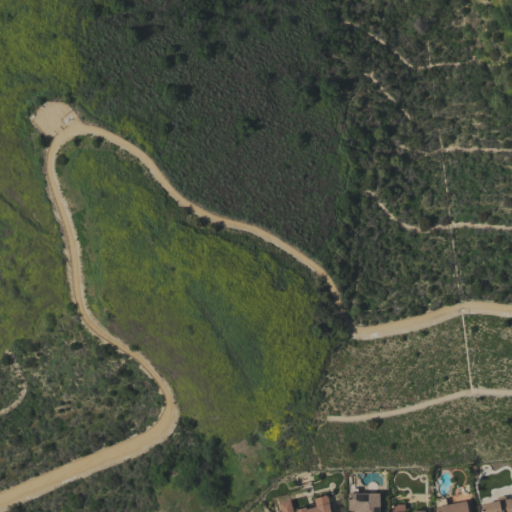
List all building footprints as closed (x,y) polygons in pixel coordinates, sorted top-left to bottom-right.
[(352,511),(352,510),(348,510),(348,493),(379,493),(379,511),(352,511)] [(295,511),(295,510),(305,507),(306,509),(315,507),(313,499),(327,495),(329,505),(328,505),(329,511),(295,511)] [(482,511),(481,504),(497,501),(496,498),(504,496),(505,500),(510,499),(511,510),(511,511),(482,511)] [(292,511),(281,511),(279,503),(289,500),(292,511)] [(436,511),(436,507),(466,501),(468,511),(436,511)]
